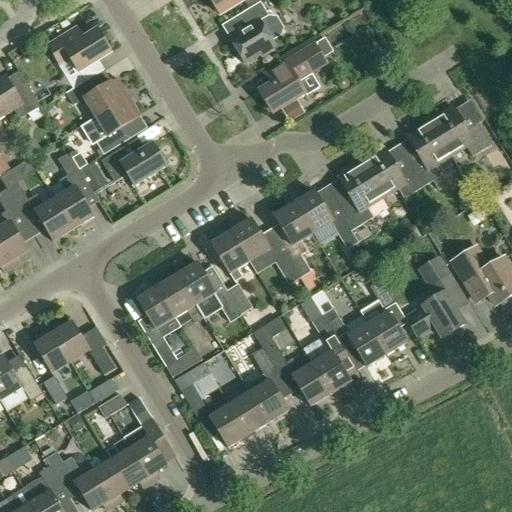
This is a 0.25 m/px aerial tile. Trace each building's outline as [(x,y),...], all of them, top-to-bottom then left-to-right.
[(210,0),(220,15),(245,0),(210,0)] [(276,18),(269,17),(261,3),(237,18),(245,31),(229,40),(245,65),(259,56),(262,59),(275,52),(272,48),(275,46),(272,41),(281,35),(282,29),(276,18)] [(71,60),(79,73),(66,82),(66,89),(69,93),(88,82),(82,72),(111,54),(98,32),(85,40),(78,29),(49,47),(61,66),(71,60)] [(261,92),(258,95),(270,115),(274,112),(304,93),(306,97),(319,89),(310,74),(312,73),(326,65),(323,59),(333,53),(325,39),(315,45),(300,54),(280,66),(264,76),(270,87),(261,92)] [(21,50),(12,55),(21,71),(30,66),(21,50)] [(0,83),(0,109),(5,118),(15,112),(20,120),(40,107),(20,73),(8,80),(7,79),(0,83)] [(88,82),(69,93),(66,95),(74,107),(84,100),(95,119),(96,119),(129,99),(117,80),(95,93),(88,82)] [(129,99),(96,119),(95,119),(80,128),(90,143),(94,140),(104,156),(126,143),(118,131),(140,117),(129,99)] [(453,109),(431,123),(451,156),(466,147),(472,158),(492,146),(478,124),(466,131),(453,109)] [(451,156),(431,123),(407,137),(420,159),(410,165),(423,187),(432,182),(438,191),(447,186),(435,166),(451,156)] [(122,149),(122,150),(101,162),(115,184),(128,176),(135,187),(167,168),(153,145),(129,160),(122,149)] [(399,172),(388,153),(386,150),(362,164),(382,198),(397,189),(403,199),(423,187),(410,165),(399,172)] [(59,181),(66,192),(55,199),(74,229),(93,217),(72,184),(83,177),(80,171),(72,159),(69,153),(57,161),(66,176),(59,181)] [(80,154),(72,159),(80,171),(87,166),(80,154)] [(353,201),(342,207),(355,229),(373,218),(367,207),(382,198),(362,164),(339,178),(353,201)] [(11,171),(0,177),(0,178),(7,190),(7,191),(20,211),(22,214),(32,208),(53,242),(74,229),(55,199),(43,206),(36,195),(28,200),(11,171)] [(0,247),(12,267),(20,262),(17,257),(28,251),(11,223),(10,217),(20,211),(7,191),(7,190),(0,194),(0,200),(7,212),(0,216),(0,247)] [(333,222),(316,194),(314,191),(293,204),(312,235),(333,222)] [(312,235),(293,204),(273,217),(292,248),(292,247),(294,251),(285,257),(299,280),(311,273),(301,257),(308,253),(301,242),(312,235)] [(250,220),(230,232),(249,263),(269,250),(250,220)] [(358,244),(344,221),(333,228),(347,251),(358,244)] [(249,263),(230,232),(210,245),(229,275),(234,283),(243,278),(237,270),(249,263)] [(12,267),(0,247),(0,267),(0,268),(3,272),(12,267)] [(476,302),(489,294),(496,306),(511,296),(511,272),(504,259),(484,271),(471,251),(452,262),(476,302)] [(285,257),(274,263),(289,286),(299,280),(285,257)] [(437,299),(423,307),(404,318),(417,340),(436,329),(442,339),(464,325),(456,311),(466,305),(438,260),(420,271),(437,299)] [(216,294),(197,263),(177,275),(204,320),(222,310),(231,324),(242,317),(241,316),(242,316),(227,292),(217,298),(215,295),(216,294)] [(177,275),(157,288),(176,319),(188,312),(195,324),(203,319),(204,321),(204,320),(177,275)] [(384,311),(395,305),(381,281),(370,288),(384,311)] [(238,286),(227,292),(242,316),(253,309),(238,286)] [(176,319),(157,288),(136,300),(155,332),(157,330),(162,338),(152,345),(165,367),(181,357),(177,351),(173,354),(163,339),(171,335),(165,326),(176,319)] [(336,340),(348,332),(334,309),(322,316),(321,317),(336,340)] [(388,313),(367,326),(386,356),(406,344),(388,313)] [(336,340),(321,317),(312,323),(322,339),(303,351),(312,364),(311,365),(330,395),(350,383),(347,378),(356,372),(339,344),(336,340)] [(309,408),(330,395),(311,365),(300,372),(293,360),(286,364),(271,339),(286,330),(279,319),(253,334),(262,349),(290,396),(299,391),(309,408)] [(58,325),(51,329),(71,362),(89,351),(72,323),(61,330),(58,325)] [(386,356),(367,326),(348,337),(366,368),(386,356)] [(71,362),(51,329),(44,334),(47,338),(34,346),(51,374),(71,362)] [(91,355),(104,376),(115,370),(102,348),(91,355)] [(181,357),(165,367),(172,378),(201,360),(194,349),(181,357)] [(251,356),(268,382),(249,394),(267,423),(288,411),(282,401),(290,396),(262,349),(251,356)] [(3,358),(0,359),(0,401),(1,402),(22,389),(31,402),(43,394),(25,365),(13,373),(3,358)] [(181,392),(192,385),(210,375),(203,363),(174,381),(180,392),(181,392)] [(44,384),(57,405),(67,399),(54,378),(44,384)] [(118,391),(111,380),(90,393),(96,403),(118,391)] [(193,387),(192,385),(181,392),(210,440),(219,435),(227,448),(247,436),(229,406),(218,412),(213,404),(206,409),(193,387)] [(249,394),(229,406),(247,436),(267,423),(249,394)] [(128,407),(121,395),(99,408),(106,420),(128,407)] [(152,483),(159,479),(156,474),(167,467),(167,465),(177,459),(154,420),(124,439),(152,483)] [(120,457),(114,448),(107,453),(113,462),(130,489),(139,484),(143,489),(152,483),(124,439),(123,439),(130,451),(120,457)] [(52,449),(43,455),(46,461),(56,455),(52,449)] [(56,455),(46,461),(51,468),(50,468),(59,482),(69,476),(91,511),(92,511),(103,506),(106,511),(115,506),(94,473),(85,479),(72,459),(64,464),(57,454),(56,455)] [(19,469),(11,456),(6,459),(14,472),(19,469)] [(0,463),(0,478),(11,472),(4,461),(0,463)] [(113,462),(94,473),(115,506),(124,501),(120,495),(130,489),(113,462)] [(42,479),(25,490),(37,511),(63,511),(60,507),(70,500),(59,482),(50,468),(39,475),(42,479)] [(24,490),(5,501),(11,511),(37,511),(25,490),(24,490)] [(11,511),(5,501),(0,503),(0,511),(11,511)]
